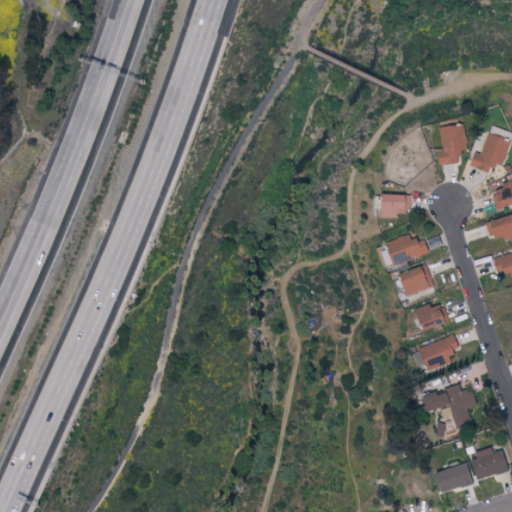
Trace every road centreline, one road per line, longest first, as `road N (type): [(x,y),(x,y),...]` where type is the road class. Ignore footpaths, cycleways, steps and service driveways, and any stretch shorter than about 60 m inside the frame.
road 1 (motorway): [(9,511),(167,142),(214,0)]
road 2 (motorway): [(132,0),(94,114),(0,334)]
road 3 (residential): [(511,416),(452,205)]
